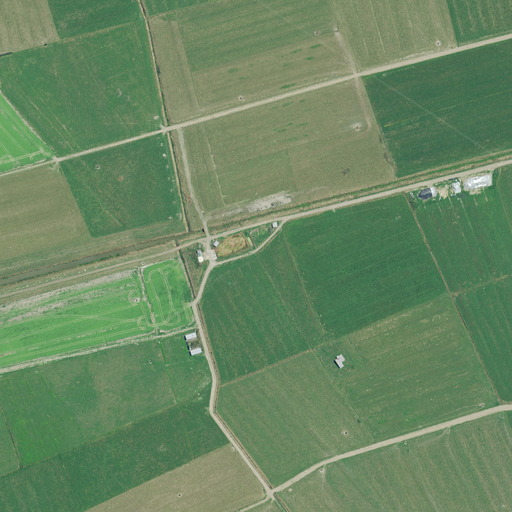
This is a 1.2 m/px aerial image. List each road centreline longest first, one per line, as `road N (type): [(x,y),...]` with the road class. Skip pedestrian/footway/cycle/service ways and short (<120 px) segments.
road 1 (track): [(511,407),(320,464),(272,492),(207,415),(213,376),(193,307),(206,270),(250,256),(276,219)]
road 2 (track): [(0,178),(511,45)]
road 3 (track): [(0,294),(276,219)]
road 4 (track): [(276,219),(511,159)]
